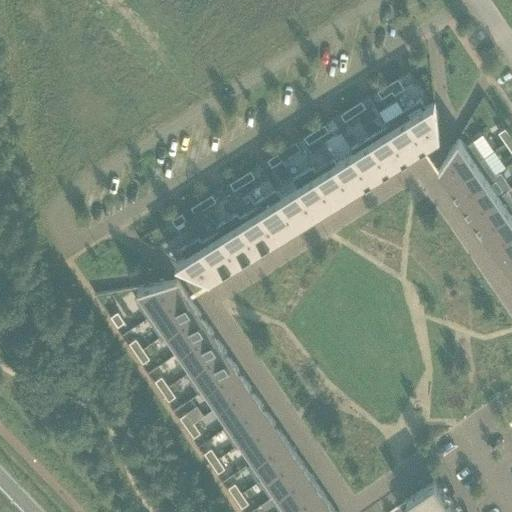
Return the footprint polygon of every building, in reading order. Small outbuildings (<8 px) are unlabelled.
[(398,79),(387,85),(392,92),(394,95),(404,89),(398,79)] [(387,85),(377,91),(382,98),(392,92),(387,85)] [(420,99),(402,110),(408,119),(426,149),(439,141),(435,102),(435,101),(425,107),(420,99)] [(361,101),(351,108),(355,115),(365,108),(361,101)] [(351,108),(341,114),(345,121),(355,115),(351,108)] [(402,110),(384,122),(386,126),(390,131),(408,161),(426,149),(408,119),(402,110)] [(324,124),(314,131),(318,138),(329,131),(324,124)] [(386,126),(368,137),(371,142),(390,172),(408,161),(390,131),(386,126)] [(505,128),(498,133),(505,143),(511,138),(505,128)] [(314,131),(304,137),(308,144),(318,138),(314,131)] [(368,137),(350,149),(352,153),(353,154),(371,183),(371,184),(390,172),(371,142),(368,137)] [(459,137),(438,171),(447,183),(464,172),(484,157),(483,156),(473,140),(465,146),(464,144),(459,137)] [(291,144),(277,153),(282,161),(296,152),(291,144)] [(278,153),(267,160),(272,167),(282,160),(278,153)] [(352,153),(336,163),(336,164),(355,194),(371,184),(371,183),(353,154),(352,153)] [(464,172),(447,183),(458,200),(475,189),(488,180),(496,175),(495,173),(484,157),(464,172)] [(333,159),(315,170),(318,176),(336,205),(355,194),(336,164),(336,163),(333,159)] [(312,166),(292,179),(297,187),(298,188),(316,218),(317,218),(336,205),(318,176),(315,170),(312,166)] [(250,171),(240,177),(244,184),(255,177),(250,171)] [(240,177),(230,183),(234,190),(244,184),(240,177)] [(475,189),(458,200),(469,216),(485,205),(499,195),(498,195),(488,180),(475,189)] [(297,187),(281,197),(281,199),(300,228),(317,218),(316,218),(298,188),(297,187)] [(276,189),(254,202),(257,206),(260,212),(279,241),(300,228),(281,199),(281,197),(276,189)] [(485,205),(469,216),(481,233),(496,222),(511,213),(511,211),(511,197),(507,190),(499,195),(485,205)] [(211,195),(201,201),(206,208),(216,202),(211,195)] [(201,201),(191,207),(195,214),(206,208),(201,201)] [(257,206),(239,217),(243,223),(261,252),(279,241),(260,212),(257,206)] [(182,213),(171,220),(176,226),(186,220),(182,213)] [(237,213),(216,226),(218,231),(222,236),(240,265),(261,252),(243,223),(239,217),(237,213)] [(496,222),(481,233),(492,249),(507,238),(511,234),(511,214),(511,213),(496,222)] [(218,231),(201,242),(204,247),(222,276),(240,265),(222,236),(218,231)] [(511,234),(507,238),(492,249),(502,264),(511,257),(511,234)] [(185,257),(176,263),(178,264),(180,265),(183,267),(209,284),(222,276),(204,247),(201,242),(198,237),(180,249),(185,257)] [(511,257),(502,264),(511,278),(511,257)] [(136,301),(138,304),(148,319),(166,307),(186,294),(183,289),(177,280),(152,284),(138,287),(144,296),(136,301)] [(166,307),(148,319),(161,338),(165,335),(178,325),(199,312),(196,307),(186,294),(166,307)] [(117,312),(111,316),(118,326),(124,322),(117,312)] [(178,325),(165,335),(177,353),(190,344),(211,330),(208,326),(199,312),(178,325)] [(190,344),(177,353),(189,371),(202,362),(223,348),(221,345),(211,330),(190,344)] [(136,339),(129,343),(136,353),(143,349),(136,339)] [(189,371),(185,374),(200,394),(203,391),(216,383),(237,368),(234,363),(223,348),(202,362),(189,371)] [(143,349),(136,353),(143,363),(149,359),(143,349)] [(216,383),(203,391),(215,408),(227,400),(249,385),(246,381),(237,368),(216,383)] [(162,376),(155,381),(162,391),(168,386),(162,376)] [(227,400),(215,408),(227,425),(238,417),(260,402),(258,399),(249,385),(227,400)] [(168,386),(162,391),(168,401),(175,396),(168,386)] [(227,425),(223,428),(236,448),(240,445),(251,437),(274,422),(271,418),(260,402),(238,417),(227,425)] [(187,413),(180,417),(187,427),(193,423),(187,413)] [(274,422),(240,445),(251,462),(285,439),(274,422)] [(193,423),(187,427),(193,437),(200,433),(193,423)] [(251,462),(246,466),(257,482),(259,480),(296,455),(285,439),(251,462)] [(211,448),(204,453),(211,463),(218,458),(211,448)] [(296,455),(259,480),(271,498),(284,489),(308,472),(306,469),(296,455)] [(218,458),(211,463),(218,473),(225,468),(218,458)] [(284,489),(271,498),(280,511),(288,511),(291,510),(296,507),(320,490),(318,487),(308,472),(284,489)] [(455,511),(435,482),(411,498),(407,501),(414,511),(455,511)] [(235,483),(228,488),(235,498),(242,493),(235,483)] [(296,507),(291,510),(291,511),(322,511),(331,506),(329,503),(320,490),(296,507)] [(242,493),(235,498),(242,508),(248,503),(242,493)]
